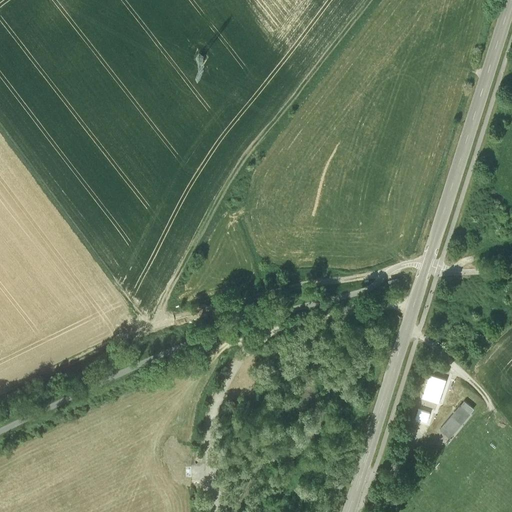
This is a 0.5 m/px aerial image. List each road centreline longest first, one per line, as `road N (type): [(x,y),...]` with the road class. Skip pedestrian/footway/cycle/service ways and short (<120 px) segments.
road 1 (tertiary): [(511,2),(350,511)]
road 2 (track): [(210,511),(208,423),(246,352),(277,330),(331,314),(418,302)]
